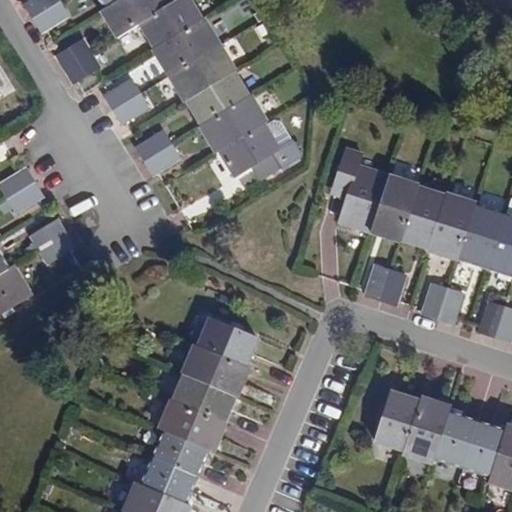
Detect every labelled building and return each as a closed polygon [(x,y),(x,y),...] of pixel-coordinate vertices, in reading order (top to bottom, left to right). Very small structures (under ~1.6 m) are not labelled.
[(25,0),(34,16),(60,0),(25,0)] [(71,12),(63,0),(60,0),(34,16),(42,29),(71,12)] [(169,3),(166,0),(119,0),(108,7),(102,10),(117,35),(139,22),(169,3)] [(139,22),(156,48),(207,17),(196,0),(174,0),(169,3),(139,22)] [(207,17),(156,48),(154,49),(170,76),(224,42),(208,16),(207,17)] [(57,52),(66,66),(94,50),(85,36),(57,52)] [(188,100),(238,69),(239,68),(224,42),(170,76),(185,101),(188,100)] [(94,50),(66,66),(74,81),(103,65),(94,50)] [(203,125),(253,95),(238,69),(188,100),(203,125)] [(115,108),(141,93),(132,78),(106,93),(115,108)] [(149,106),(141,93),(115,108),(123,122),(149,106)] [(220,151),(269,122),(271,120),(255,94),(253,95),(203,125),(201,126),(217,152),(220,151)] [(282,145),(269,122),(220,151),(236,176),(259,162),(266,174),(300,153),(291,138),(282,145)] [(137,145),(146,159),(172,143),(163,129),(137,145)] [(172,143),(146,159),(155,173),(181,157),(172,143)] [(373,233),(391,175),(361,165),(365,152),(349,147),(336,186),(351,190),(340,222),(373,233)] [(9,195),(35,179),(25,164),(0,180),(9,195)] [(401,243),(402,241),(419,188),(420,185),(391,175),(373,233),(401,243)] [(35,179),(9,195),(17,209),(43,193),(35,179)] [(448,197),(419,188),(402,241),(431,250),(448,197)] [(459,261),(459,259),(476,206),(477,204),(449,194),(448,197),(431,250),(430,252),(459,261)] [(488,269),(505,216),(476,206),(459,259),(488,269)] [(40,247),(66,231),(56,215),(30,230),(40,247)] [(511,277),(511,217),(505,216),(488,269),(511,277)] [(74,245),(66,231),(40,247),(48,261),(74,245)] [(0,270),(8,266),(0,251),(0,270)] [(14,263),(8,266),(0,270),(0,311),(32,293),(14,263)] [(382,301),(393,270),(377,265),(367,296),(382,301)] [(410,277),(393,270),(382,301),(399,306),(410,277)] [(439,320),(449,289),(434,285),(423,315),(439,320)] [(467,295),(449,289),(439,320),(457,326),(467,295)] [(497,339),(507,308),(492,303),(482,334),(497,339)] [(511,309),(507,308),(497,339),(511,343),(511,309)] [(200,344),(248,365),(259,338),(212,317),(200,344)] [(248,365),(200,344),(196,343),(184,370),(187,372),(237,394),(240,395),(252,367),(248,365)] [(175,399),(226,421),(237,394),(187,372),(175,399)] [(407,451),(424,402),(394,392),(378,441),(407,451)] [(167,429),(211,447),(217,450),(229,422),(226,421),(175,399),(172,398),(160,426),(167,429)] [(436,459),(451,413),(453,408),(425,398),(424,402),(407,451),(406,456),(434,465),(436,459)] [(479,423),(451,413),(436,459),(464,469),(479,423)] [(508,434),(479,423),(464,469),(492,479),(508,434)] [(508,434),(492,479),(491,484),(511,490),(511,426),(508,434)] [(167,429),(155,456),(199,475),(211,447),(167,429)] [(199,475),(155,456),(143,483),(186,503),(199,475)] [(127,510),(131,511),(190,511),(193,506),(186,503),(143,483),(137,481),(125,509),(127,510)]
